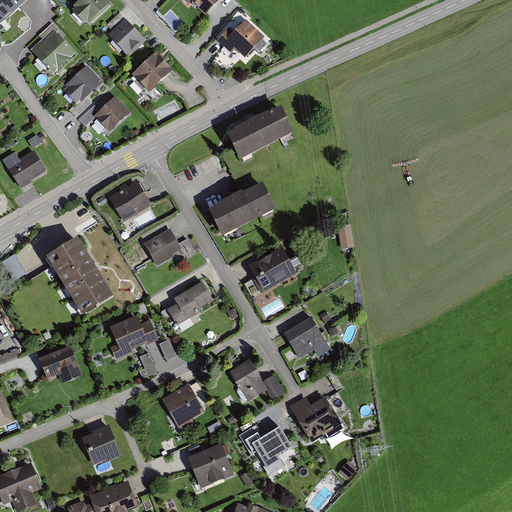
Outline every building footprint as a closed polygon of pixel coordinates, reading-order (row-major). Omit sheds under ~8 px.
[(26,0),(0,0),(0,20),(1,22),(26,0)] [(87,23),(89,25),(111,5),(106,0),(81,0),(73,8),(75,10),(72,12),(85,25),(87,23)] [(225,0),(189,0),(192,3),(194,1),(211,16),(225,0)] [(149,40),(123,14),(110,27),(115,31),(112,34),(133,56),(149,40)] [(235,51),(245,61),(265,40),(246,22),(235,34),(230,29),(217,42),(218,43),(230,54),(232,55),(235,51)] [(81,52),(53,24),(39,39),(43,43),(34,52),(58,75),(81,52)] [(177,70),(158,53),(137,77),(155,93),(177,70)] [(88,67),(66,88),(84,107),(106,86),(88,67)] [(134,112),(117,97),(98,119),(115,134),(134,112)] [(234,130),(235,132),(227,135),(240,160),(294,132),(281,107),(273,111),(273,110),(234,130)] [(24,161),(18,153),(5,162),(24,189),(51,170),(38,151),(24,161)] [(110,200),(124,224),(152,207),(137,183),(110,200)] [(209,214),(222,240),(276,213),(263,186),(209,214)] [(342,248),(355,248),(354,224),(341,224),(342,248)] [(185,252),(171,229),(146,245),(160,268),(185,252)] [(118,296),(83,240),(55,258),(89,314),(118,296)] [(282,249),(249,269),(256,282),(254,283),(262,295),(297,275),(282,249)] [(27,276),(16,256),(1,265),(12,284),(27,276)] [(216,304),(205,284),(179,298),(182,304),(172,309),(182,327),(201,317),(199,313),(216,304)] [(263,308),(266,317),(286,310),(282,301),(263,308)] [(140,316),(114,328),(127,356),(161,341),(152,321),(144,325),(140,316)] [(333,349),(315,318),(285,335),(299,359),(313,350),(318,358),(333,349)] [(161,344),(168,362),(179,357),(171,339),(161,344)] [(72,347),(42,359),(50,380),(61,376),(64,384),(84,376),(72,347)] [(146,370),(141,371),(144,378),(158,374),(152,353),(142,356),(146,370)] [(264,383),(252,362),(235,372),(252,400),(269,390),(274,400),(284,394),(274,377),(264,383)] [(195,385),(168,398),(180,423),(207,411),(195,385)] [(0,428),(16,422),(4,391),(0,392),(0,428)] [(314,407),(309,398),(294,407),(315,439),(346,418),(331,396),(314,407)] [(264,425),(250,433),(272,469),(299,453),(281,425),(269,433),(264,425)] [(123,453),(111,426),(87,436),(98,463),(123,453)] [(225,442),(194,454),(207,486),(237,475),(225,442)] [(352,471),(338,460),(325,474),(340,486),(352,471)] [(34,465),(0,477),(0,485),(7,506),(15,503),(18,511),(31,511),(39,509),(34,496),(44,492),(34,465)] [(132,480),(72,506),(74,511),(126,511),(143,505),(132,480)] [(267,511),(240,502),(236,511),(267,511)]
